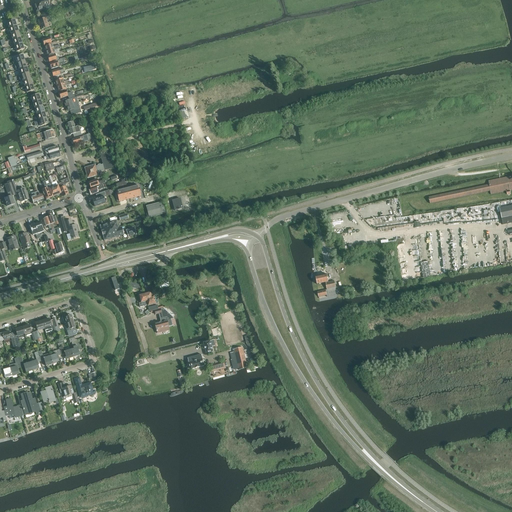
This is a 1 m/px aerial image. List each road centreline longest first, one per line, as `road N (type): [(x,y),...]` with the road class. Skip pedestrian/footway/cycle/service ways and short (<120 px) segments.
road 1 (secondary): [(422,502),(355,436),(313,376),(256,236)]
road 2 (secondary): [(243,247),(312,393),(355,448),(422,502)]
road 3 (unclassified): [(312,209),(511,155)]
road 4 (unclassified): [(81,197),(20,3)]
road 5 (residential): [(176,357),(148,358),(121,274),(165,263),(166,251)]
road 6 (secondary): [(0,296),(166,251)]
road 7 (unknown): [(353,212),(377,232),(478,224),(511,243)]
road 8 (residential): [(0,390),(90,363),(74,303)]
